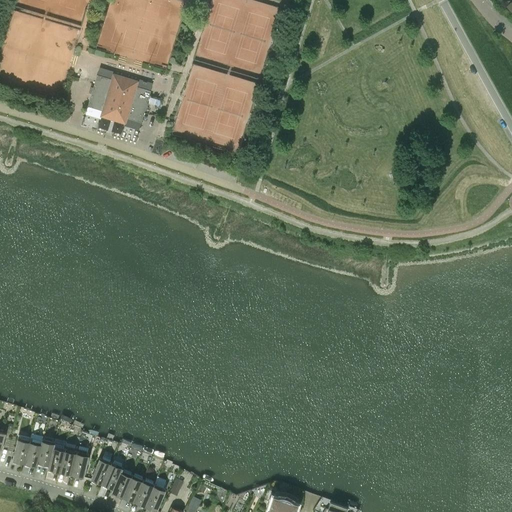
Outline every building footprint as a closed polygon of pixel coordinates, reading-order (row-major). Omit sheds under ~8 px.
[(141,122),(150,90),(135,86),(137,81),(113,74),(111,79),(97,74),(87,106),(102,111),(101,115),(124,122),(126,118),(141,122)] [(24,463),(29,440),(17,437),(12,460),(24,463)] [(54,442),(42,439),(41,443),(36,462),(37,462),(48,465),(53,446),(54,442)] [(41,443),(29,440),(24,463),(36,466),(37,462),(36,462),(41,443)] [(64,448),(53,446),(48,465),(47,469),(59,472),(64,448)] [(70,474),(76,451),(64,448),(59,472),(70,474)] [(82,477),(88,454),(76,451),(70,474),(82,477)] [(101,484),(111,462),(99,457),(90,479),(101,484)] [(122,466),(111,462),(101,484),(112,488),(120,470),(122,466)] [(131,474),(120,470),(112,488),(111,492),(122,497),(131,474)] [(133,501),(142,479),(131,474),(122,497),(133,501)] [(176,495),(183,481),(176,477),(169,492),(176,495)] [(144,506),(153,484),(142,479),(133,501),(144,506)] [(156,511),(165,488),(153,484),(144,506),(156,511)] [(281,495),(277,495),(270,493),(263,511),(296,511),(300,502),(293,500),(290,497),(286,496),(286,495),(285,495),(281,495)] [(188,511),(194,511),(200,500),(192,495),(185,510),(188,511)] [(345,511),(347,508),(329,502),(327,508),(326,508),(323,511),(345,511)]
